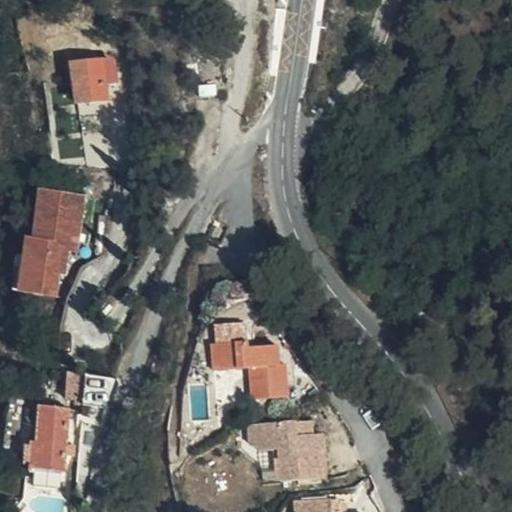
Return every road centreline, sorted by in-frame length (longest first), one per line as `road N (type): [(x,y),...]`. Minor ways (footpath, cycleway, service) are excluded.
road 1 (tertiary): [(478,511),(440,426),(301,245),(282,168),(286,126)]
road 2 (residential): [(286,126),(261,132),(239,150),(178,276),(140,378),(112,511)]
road 3 (track): [(244,0),(246,54),(231,121),(239,150)]
road 4 (tertiary): [(286,126),(307,0)]
